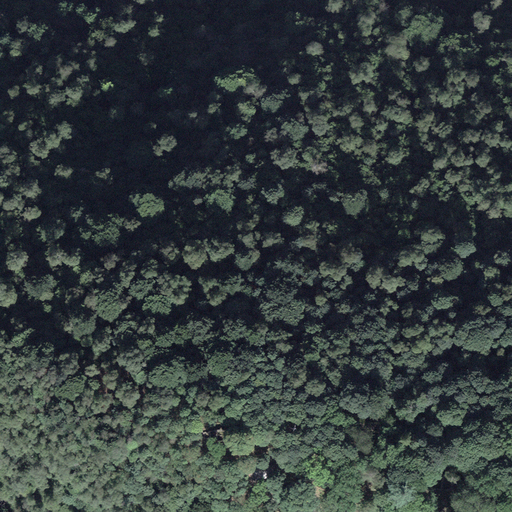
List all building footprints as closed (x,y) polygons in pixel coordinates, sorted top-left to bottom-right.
[(358,427),(388,433),(391,416),(361,411),(358,427)] [(424,419),(408,418),(407,431),(423,432),(424,419)] [(474,424),(455,425),(455,436),(474,436),(474,424)] [(482,470),(466,472),(467,487),(511,482),(511,458),(481,462),(482,470)] [(363,477),(389,488),(394,476),(369,465),(363,477)] [(454,490),(436,481),(430,494),(448,503),(454,490)]
